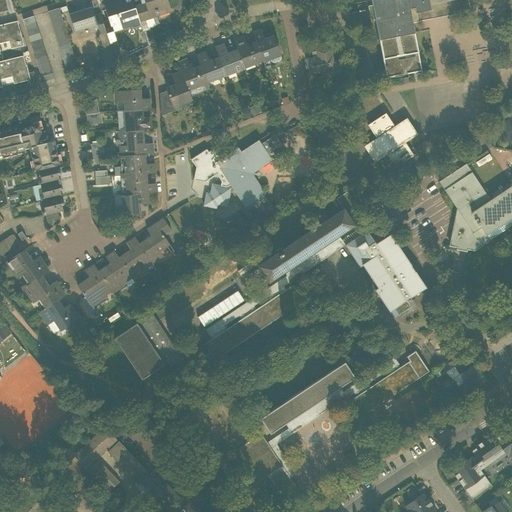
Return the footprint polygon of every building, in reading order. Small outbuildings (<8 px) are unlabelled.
[(0,0),(0,12),(8,11),(5,0),(0,0)] [(127,21),(128,27),(140,23),(139,20),(135,8),(132,0),(107,0),(103,1),(109,21),(111,27),(127,21)] [(147,4),(150,16),(156,15),(171,10),(167,0),(144,0),(146,5),(147,4)] [(371,0),(372,5),(377,4),(380,18),(375,19),(386,78),(421,71),(412,22),(422,21),(420,11),(430,9),(430,5),(453,0),(457,0),(458,4),(469,2),(468,0),(371,0)] [(470,11),(469,2),(458,4),(457,0),(453,0),(430,5),(430,9),(420,11),(422,21),(470,11)] [(135,8),(139,20),(150,16),(147,4),(146,5),(135,8)] [(91,7),(69,14),(74,31),(97,24),(94,15),(91,7)] [(47,12),(67,74),(78,70),(59,8),(47,12)] [(100,13),(94,15),(97,24),(100,34),(106,32),(103,23),(100,13)] [(139,20),(140,23),(142,28),(159,23),(156,15),(150,16),(139,20)] [(22,20),(24,25),(36,22),(34,16),(22,20)] [(17,21),(0,25),(0,43),(8,41),(12,40),(13,48),(24,45),(20,30),(19,30),(17,21)] [(111,27),(109,21),(103,23),(106,32),(112,31),(111,27)] [(113,30),(114,31),(128,27),(127,21),(111,27),(112,31),(113,30)] [(24,25),(26,31),(37,27),(36,22),(24,25)] [(26,31),(28,37),(39,33),(37,27),(26,31)] [(106,32),(110,44),(117,41),(114,31),(113,30),(112,31),(106,32)] [(264,62),(270,60),(269,57),(279,53),(280,56),(281,56),(273,36),(264,39),(260,30),(252,33),(256,42),(263,60),(264,62)] [(28,37),(30,42),(41,39),(39,33),(28,37)] [(234,41),(237,50),(244,67),(263,60),(256,42),(247,46),(243,37),(234,41)] [(30,42),(31,48),(43,44),(41,39),(30,42)] [(315,45),(317,51),(330,49),(329,42),(315,45)] [(31,48),(33,54),(45,50),(43,44),(31,48)] [(215,48),(219,58),(225,73),(225,74),(244,67),(237,50),(228,54),(224,44),(215,48)] [(326,70),(326,74),(335,73),(335,72),(343,71),(341,60),(333,62),(330,49),(317,51),(317,52),(319,52),(320,57),(318,57),(307,60),(309,73),(326,70)] [(33,54),(35,60),(47,56),(45,50),(33,54)] [(197,56),(200,65),(210,61),(206,52),(197,56)] [(281,58),(280,56),(279,53),(269,57),(270,60),(271,62),(274,63),(280,60),(281,58)] [(0,61),(0,77),(1,80),(1,79),(12,77),(15,76),(16,83),(30,80),(28,73),(27,68),(26,68),(23,56),(0,61)] [(35,60),(41,77),(52,73),(47,56),(35,60)] [(219,58),(210,61),(200,65),(206,80),(225,73),(219,58)] [(178,63),(181,72),(187,87),(206,80),(200,65),(191,69),(187,59),(178,63)] [(30,80),(31,85),(37,83),(34,72),(28,73),(30,80)] [(191,97),(187,87),(181,72),(172,75),(175,85),(166,88),(167,91),(172,105),(173,104),(191,97)] [(54,80),(52,73),(41,77),(43,84),(54,80)] [(125,101),(125,111),(140,109),(149,109),(149,99),(139,99),(139,90),(115,91),(116,102),(125,101)] [(159,93),(161,116),(175,110),(174,107),(173,104),(172,105),(167,91),(159,93)] [(191,97),(173,104),(174,107),(192,100),(191,97)] [(287,97),(281,99),(283,105),(290,103),(287,97)] [(85,104),(86,115),(99,113),(97,99),(85,104)] [(125,101),(116,102),(116,111),(118,111),(125,111),(125,101)] [(256,104),(248,109),(253,116),(261,112),(256,104)] [(125,111),(126,130),(142,129),(151,129),(150,117),(141,118),(140,109),(125,111)] [(125,111),(118,111),(119,131),(126,130),(125,111)] [(100,123),(99,113),(86,115),(88,124),(100,123)] [(394,126),(385,113),(367,125),(376,138),(363,146),(374,163),(387,154),(395,167),(413,155),(405,143),(418,134),(406,118),(394,126)] [(510,142),(511,142),(511,117),(506,122),(503,132),(510,142)] [(39,124),(19,129),(24,150),(30,148),(35,170),(38,169),(56,165),(59,164),(54,140),(48,142),(46,136),(42,137),(39,124)] [(0,155),(3,155),(16,152),(24,150),(19,129),(18,125),(12,127),(8,128),(6,128),(4,129),(3,126),(2,126),(1,128),(1,129),(0,129),(0,155)] [(215,133),(212,125),(205,127),(208,136),(215,133)] [(275,130),(279,136),(284,133),(279,126),(275,130)] [(119,131),(121,156),(144,154),(153,153),(152,143),(143,144),(142,129),(126,130),(119,131)] [(275,134),(269,138),(271,140),(258,149),(254,143),(241,152),(232,158),(229,153),(221,159),(216,162),(215,163),(218,167),(219,167),(230,184),(227,186),(220,185),(212,183),(210,193),(206,192),(203,206),(217,208),(218,204),(227,206),(230,192),(233,189),(252,217),(259,213),(258,211),(269,203),(258,186),(259,185),(255,180),(254,181),(250,175),(252,174),(251,173),(263,165),(262,164),(285,149),(275,134)] [(259,140),(254,143),(258,149),(271,140),(269,138),(261,144),(259,140)] [(90,144),(93,159),(105,157),(102,142),(90,144)] [(238,148),(229,153),(232,158),(241,152),(238,148)] [(221,181),(220,185),(227,186),(230,184),(219,167),(218,167),(215,163),(216,162),(221,159),(214,149),(208,152),(207,149),(191,159),(196,167),(193,180),(205,182),(217,174),(221,181)] [(124,167),(125,175),(145,174),(154,173),(153,163),(144,164),(144,154),(121,156),(120,156),(121,167),(124,167)] [(466,248),(474,250),(511,224),(511,185),(490,201),(466,164),(439,182),(457,209),(449,245),(457,247),(457,248),(458,248),(458,247),(465,248),(465,249),(466,249),(466,248)] [(56,165),(38,169),(41,179),(40,179),(39,179),(38,181),(38,183),(38,185),(40,184),(57,180),(59,180),(58,175),(60,174),(60,173),(59,171),(58,170),(57,169),(56,165)] [(121,175),(123,195),(147,193),(155,193),(155,183),(146,184),(145,174),(125,175),(121,175)] [(110,176),(107,177),(95,177),(96,185),(110,184),(110,176)] [(57,180),(40,184),(42,194),(41,195),(40,196),(40,198),(40,200),(42,199),(59,195),(61,195),(60,190),(61,189),(61,188),(61,186),(60,185),(59,185),(57,180)] [(336,199),(343,210),(347,214),(357,207),(347,191),(336,199)] [(147,203),(147,193),(123,195),(124,205),(115,206),(115,216),(139,214),(138,204),(147,203)] [(60,200),(59,195),(42,199),(44,208),(43,209),(42,210),(42,213),(43,214),(45,215),(57,212),(63,210),(62,205),(63,203),(63,201),(62,200),(60,200)] [(114,196),(115,206),(124,205),(123,195),(114,196)] [(353,225),(347,214),(343,210),(258,266),(268,281),(284,271),(338,235),(353,225)] [(45,215),(49,228),(60,221),(57,212),(45,215)] [(156,223),(163,235),(171,230),(163,218),(156,223)] [(250,221),(238,218),(236,227),(248,230),(250,221)] [(151,236),(139,244),(150,260),(160,253),(159,251),(169,244),(163,235),(156,223),(147,229),(151,236)] [(283,286),(367,230),(363,225),(341,239),(338,235),(284,271),(287,275),(245,303),(205,329),(209,334),(223,324),(224,326),(239,316),(238,314),(253,304),(254,306),(269,296),(268,294),(282,285),(283,286)] [(374,289),(389,312),(406,300),(410,298),(426,287),(415,271),(414,271),(410,266),(411,265),(390,234),(376,244),(367,230),(345,245),(359,267),(362,265),(377,287),(374,289)] [(21,239),(22,240),(26,238),(22,232),(18,234),(21,239)] [(14,246),(19,243),(13,234),(8,237),(14,246)] [(10,249),(14,246),(8,237),(4,240),(10,249)] [(126,243),(130,250),(139,244),(135,237),(126,243)] [(0,244),(5,252),(10,249),(4,240),(0,242),(0,244)] [(150,260),(139,244),(130,250),(132,252),(128,255),(126,252),(119,258),(130,274),(133,279),(147,270),(146,269),(143,265),(150,260)] [(24,272),(30,282),(45,273),(48,270),(39,257),(32,262),(24,250),(6,262),(17,277),(21,274),(24,272)] [(105,257),(110,263),(119,258),(114,251),(105,257)] [(160,253),(150,260),(152,263),(163,256),(160,253)] [(123,279),(130,274),(119,258),(110,263),(112,266),(107,269),(106,266),(98,271),(109,288),(111,291),(112,293),(126,284),(123,279)] [(150,260),(143,265),(146,269),(153,264),(152,263),(150,260)] [(85,270),(89,277),(98,271),(94,265),(85,270)] [(102,292),(109,288),(98,271),(89,277),(91,280),(87,282),(85,280),(77,285),(92,307),(105,298),(104,296),(102,292)] [(21,274),(28,284),(30,282),(24,272),(21,274)] [(53,284),(45,273),(30,282),(28,284),(23,287),(33,302),(40,297),(47,307),(57,301),(65,295),(56,282),(53,284)] [(130,274),(123,279),(126,284),(128,287),(135,282),(133,279),(130,274)] [(204,344),(214,360),(304,300),(293,284),(286,290),(283,286),(282,285),(268,294),(269,296),(271,299),(256,309),(254,306),(253,304),(238,314),(239,316),(241,319),(226,329),(224,326),(223,324),(209,334),(212,339),(204,344)] [(102,292),(104,296),(111,291),(109,288),(102,292)] [(237,290),(197,317),(204,327),(244,300),(237,290)] [(406,300),(411,307),(412,309),(416,307),(410,298),(406,300)] [(389,312),(393,318),(411,307),(406,300),(389,312)] [(40,312),(47,324),(54,319),(52,316),(63,309),(57,301),(47,307),(40,312)] [(55,319),(62,329),(64,327),(67,331),(73,327),(70,323),(79,318),(70,304),(63,309),(52,316),(54,319),(55,319)] [(114,337),(142,379),(168,362),(171,366),(182,358),(149,309),(137,316),(140,320),(114,337)] [(117,312),(107,319),(110,323),(120,316),(117,312)] [(0,341),(11,333),(0,319),(0,341)] [(54,319),(47,324),(53,333),(59,330),(62,329),(55,319),(54,319)] [(409,361),(408,362),(419,378),(428,371),(415,351),(406,357),(409,361)] [(28,355),(0,378),(0,433),(17,454),(71,408),(28,355)] [(449,362),(453,367),(462,360),(459,356),(449,362)] [(282,466),(290,478),(296,474),(276,444),(354,393),(353,391),(368,382),(368,383),(383,373),(383,372),(397,362),(394,357),(343,392),(340,387),(285,423),(288,428),(267,443),(282,466)] [(263,423),(270,434),(285,423),(340,387),(355,377),(353,374),(348,367),(345,362),(260,418),(263,423)] [(359,417),(419,378),(408,362),(400,367),(397,362),(383,372),(383,373),(386,377),(371,387),(368,383),(368,382),(353,391),(354,393),(356,396),(348,402),(359,417)] [(476,363),(459,374),(464,382),(458,386),(465,395),(487,380),(476,363)] [(453,378),(458,386),(464,382),(459,374),(453,378)] [(224,457),(237,448),(246,443),(223,408),(201,423),(224,457)] [(86,468),(116,440),(104,427),(74,455),(74,456),(86,468)] [(451,471),(472,500),(492,486),(480,469),(504,452),(511,462),(511,428),(500,437),(499,436),(496,438),(497,439),(496,440),(491,434),(474,446),(479,452),(471,458),(471,457),(466,460),(466,459),(462,462),(462,463),(451,471)] [(267,475),(282,466),(267,443),(260,433),(246,443),(237,448),(259,481),(267,475)] [(107,452),(138,485),(147,476),(149,474),(119,441),(107,452)] [(108,492),(119,482),(98,460),(87,470),(108,492)] [(290,478),(282,466),(267,475),(283,499),(298,490),(290,478)] [(186,482),(200,497),(215,483),(201,468),(186,482)] [(147,476),(153,481),(158,476),(153,470),(149,474),(147,476)] [(157,501),(165,510),(179,498),(158,476),(153,481),(157,486),(151,492),(159,500),(157,501)] [(181,487),(203,511),(208,511),(211,509),(200,497),(186,482),(181,487)] [(235,511),(239,509),(215,483),(200,497),(211,509),(208,511),(235,511)] [(434,511),(435,511),(436,511),(431,505),(432,504),(428,498),(427,499),(422,493),(404,506),(409,511),(408,511),(434,511)] [(481,511),(505,511),(498,502),(491,507),(490,506),(481,511)]
